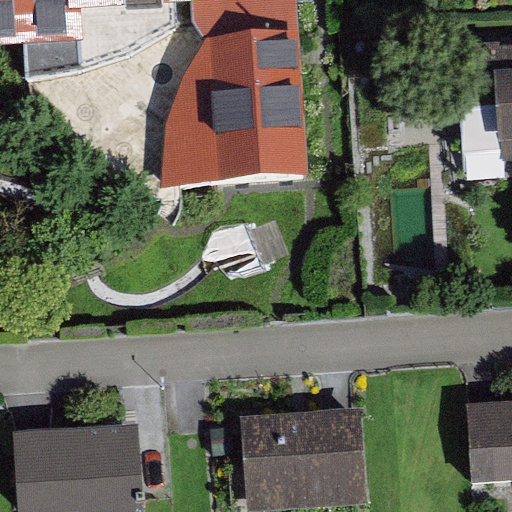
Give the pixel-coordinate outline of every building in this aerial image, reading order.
[(0,0),(0,47),(43,45),(46,110),(58,138),(75,163),(98,180),(125,193),(152,200),(182,202),(181,188),(327,180),(316,0),(0,0)] [(511,43),(470,46),(474,104),(511,101),(511,43)] [(511,412),(474,414),(478,484),(511,482),(511,412)] [(373,511),(368,422),(247,429),(250,487),(275,485),(276,511),(373,511)] [(149,511),(144,434),(19,443),(24,511),(60,511),(85,510),(84,511),(149,511)]
